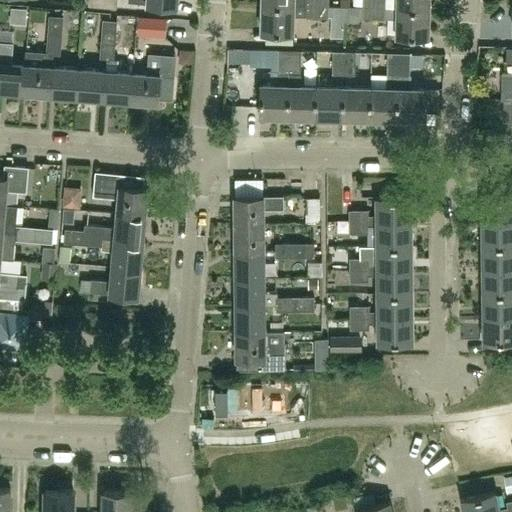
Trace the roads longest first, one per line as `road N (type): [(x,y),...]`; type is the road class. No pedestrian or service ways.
road 1 (residential): [(177,442),(198,160)]
road 2 (residential): [(198,160),(445,158)]
road 3 (residential): [(440,382),(437,198),(445,158)]
road 4 (residential): [(0,138),(198,160)]
road 5 (residential): [(177,442),(0,436)]
road 6 (residential): [(198,160),(215,0)]
road 7 (residential): [(445,158),(470,0)]
